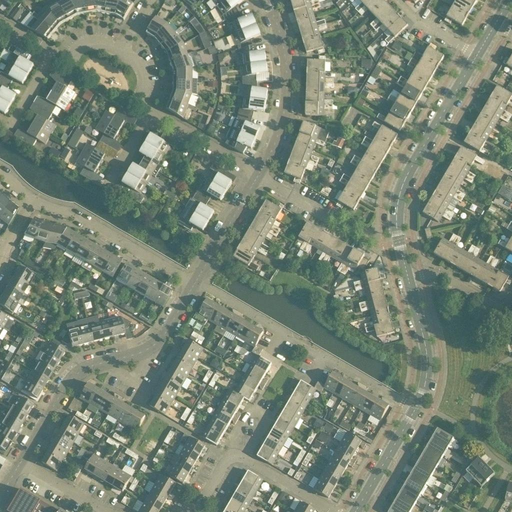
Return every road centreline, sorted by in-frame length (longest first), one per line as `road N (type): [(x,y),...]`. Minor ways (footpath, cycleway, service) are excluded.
road 1 (residential): [(19,464),(76,374),(152,347),(194,283)]
road 2 (tertiary): [(407,277),(396,226),(400,189),(476,55)]
road 3 (residential): [(195,511),(232,457),(245,456),(336,511)]
road 4 (residential): [(194,283),(73,213),(32,200)]
road 5 (residential): [(265,0),(286,83),(259,174)]
road 6 (tertiary): [(417,406),(426,354),(407,277)]
road 7 (residential): [(259,174),(194,283)]
road 8 (residential): [(259,174),(151,112)]
road 9 (tertiary): [(354,511),(417,406)]
